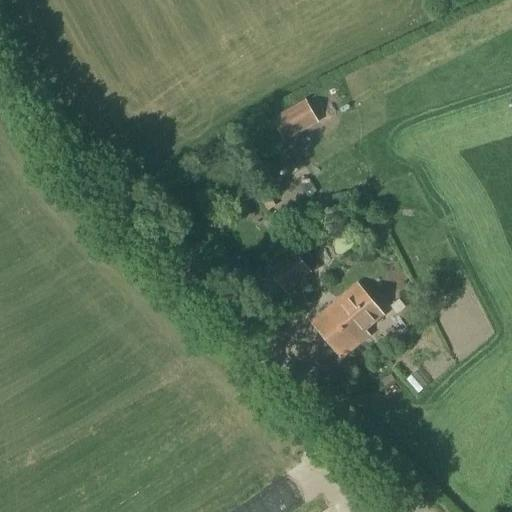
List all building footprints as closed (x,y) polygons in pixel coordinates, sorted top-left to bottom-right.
[(285,144),(318,124),(305,101),(271,121),(285,144)] [(323,224),(310,229),(313,240),(327,235),(323,224)] [(286,295),(312,273),(294,252),(269,274),(286,295)] [(341,359),(368,336),(364,331),(382,316),(358,286),(312,324),(341,359)] [(384,345),(369,353),(379,371),(394,363),(384,345)]
